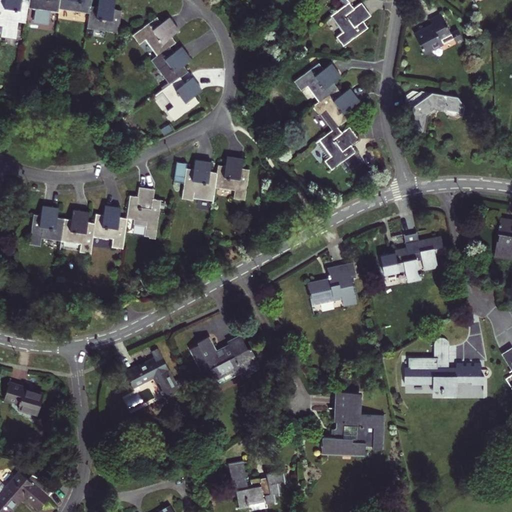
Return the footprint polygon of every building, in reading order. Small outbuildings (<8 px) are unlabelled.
[(0,0),(0,31),(1,32),(0,41),(0,42),(16,45),(17,34),(25,35),(29,7),(30,0),(0,0)] [(60,8),(61,0),(30,0),(29,7),(37,8),(35,20),(50,22),(52,11),(60,12),(60,8)] [(61,0),(60,8),(91,12),(91,6),(92,0),(61,0)] [(106,11),(107,0),(100,0),(100,7),(91,6),(91,12),(88,27),(119,31),(121,10),(114,9),(113,12),(106,11)] [(369,27),(364,21),(361,22),(357,16),(367,9),(363,3),(355,8),(351,2),(332,16),(343,31),(337,36),(344,45),(369,27)] [(361,22),(364,21),(372,15),(367,9),(357,16),(361,22)] [(415,33),(423,57),(446,45),(446,44),(456,40),(458,44),(464,41),(459,30),(452,33),(442,13),(430,19),(432,24),(415,33)] [(161,24),(162,23),(157,16),(134,34),(140,43),(146,39),(158,55),(170,46),(176,41),(172,35),(179,29),(175,23),(166,30),(161,24)] [(170,17),(162,23),(161,24),(166,30),(175,23),(170,17)] [(158,55),(152,60),(170,84),(181,76),(188,71),(183,65),(191,59),(186,53),(176,60),(172,54),(174,52),(170,46),(158,55)] [(182,47),(174,52),(172,54),(176,60),(186,53),(182,47)] [(306,87),(318,103),(338,88),(334,82),(341,76),(337,70),(327,77),(323,71),(324,69),(319,63),(295,81),(302,90),(306,87)] [(332,64),(324,69),(323,71),(327,77),(337,70),(332,64)] [(170,84),(163,89),(175,105),(168,111),(175,120),(199,101),(195,95),(193,96),(188,90),(197,83),(193,77),(185,82),(181,76),(170,84)] [(202,89),(197,83),(188,90),(193,96),(195,95),(202,89)] [(360,101),(355,95),(347,102),(341,95),(343,94),(339,87),(338,88),(318,103),(314,106),(321,114),(333,130),(339,127),(357,113),(353,106),(360,101)] [(347,102),(355,95),(351,88),(343,94),(341,95),(347,102)] [(412,114),(411,125),(417,133),(426,135),(429,118),(438,111),(445,112),(447,115),(459,118),(464,115),(465,107),(462,103),(458,97),(433,93),(422,92),(421,93),(413,91),(406,96),(407,104),(406,105),(412,114)] [(333,130),(320,140),(332,155),(326,160),(333,169),(357,151),(352,144),(349,146),(345,141),(354,134),(350,128),(343,132),(339,127),(333,130)] [(349,146),(352,144),(359,140),(354,134),(345,141),(349,146)] [(218,173),(217,186),(236,189),(235,197),(245,199),(249,168),(242,167),(241,171),(234,170),(236,157),(228,156),(226,165),(220,164),(218,173)] [(241,171),(242,167),(243,158),(236,157),(234,170),(241,171)] [(197,160),(195,169),(195,172),(202,173),(204,161),(197,160)] [(195,172),(195,169),(188,168),(188,162),(179,161),(176,184),(185,185),(183,197),(194,199),(194,197),(214,200),(217,186),(218,173),(210,171),(211,162),(204,161),(202,173),(195,172)] [(132,195),(129,216),(136,217),(135,222),(146,224),(146,227),(147,227),(146,233),(150,234),(150,236),(156,237),(162,200),(154,198),(153,202),(146,201),(148,188),(140,187),(139,196),(132,195)] [(155,189),(148,188),(146,201),(153,202),(154,198),(155,189)] [(49,217),(51,205),(44,204),(42,213),(41,216),(49,217)] [(59,206),(51,205),(49,217),(41,216),(42,213),(35,212),(30,243),(40,244),(41,237),(63,240),(67,217),(58,215),(59,206)] [(96,221),(94,235),(114,238),(113,246),(124,248),(128,218),(119,217),(119,219),(112,218),(114,206),(106,205),(105,214),(97,213),(96,221)] [(121,207),(114,206),(112,218),(119,219),(119,217),(121,207)] [(96,221),(88,220),(87,223),(80,222),(82,209),(73,208),(72,217),(67,217),(63,240),(81,242),(80,250),(91,252),(94,235),(96,221)] [(89,210),(82,209),(80,222),(87,223),(88,220),(89,210)] [(511,218),(500,217),(494,257),(511,259),(511,218)] [(391,264),(394,274),(406,271),(408,282),(422,279),(421,272),(438,268),(434,249),(445,247),(442,235),(420,240),(418,233),(406,236),(407,246),(396,249),(396,252),(386,255),(388,264),(391,264)] [(329,277),(307,282),(311,305),(342,299),(343,305),(356,302),(351,275),(356,274),(353,262),(327,267),(329,277)] [(144,274),(136,278),(144,293),(152,288),(144,274)] [(245,376),(261,367),(250,347),(248,348),(240,334),(227,341),(228,344),(221,348),(223,353),(220,355),(217,350),(209,336),(198,342),(199,344),(189,350),(205,379),(214,375),(217,381),(229,374),(231,378),(243,372),(245,376)] [(442,395),(458,396),(458,383),(472,383),(473,384),(483,385),(483,392),(485,392),(485,376),(487,376),(489,374),(489,372),(487,370),(483,369),(483,363),(476,362),(475,359),(474,358),(473,359),(472,360),(472,362),(467,362),(467,359),(466,358),(464,358),(463,360),(463,362),(456,362),(456,367),(457,370),(449,370),(449,366),(450,341),(449,340),(447,338),(444,337),(441,336),(438,338),(437,339),(435,343),(435,356),(409,356),(409,366),(405,366),(405,383),(434,384),(433,390),(443,391),(442,395)] [(511,346),(502,353),(510,366),(511,364),(511,346)] [(126,374),(134,388),(145,382),(144,380),(155,375),(161,387),(159,389),(163,397),(178,389),(168,369),(169,368),(162,353),(154,357),(155,359),(126,374)] [(37,415),(44,394),(26,388),(27,386),(10,380),(4,398),(21,404),(20,409),(37,415)] [(359,393),(338,393),(336,429),(336,434),(335,438),(323,437),(322,452),(366,453),(366,446),(372,446),(372,449),(381,450),(382,427),(385,427),(386,415),(358,414),(359,393)] [(287,481),(285,470),(267,473),(267,477),(268,481),(262,482),(260,483),(260,478),(251,480),(252,484),(249,485),(244,461),(228,463),(233,488),(235,487),(240,509),(250,507),(249,504),(266,501),(266,502),(277,500),(276,493),(281,492),(279,482),(287,481)] [(29,477),(20,469),(6,485),(0,492),(0,511),(5,511),(9,509),(11,510),(23,497),(38,510),(49,497),(48,495),(54,488),(45,480),(30,480),(28,478),(29,477)]
